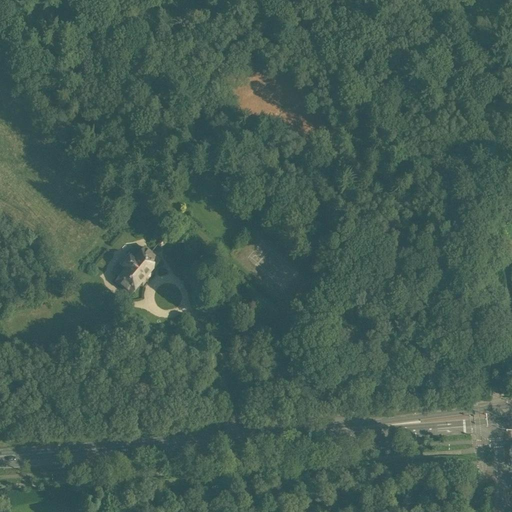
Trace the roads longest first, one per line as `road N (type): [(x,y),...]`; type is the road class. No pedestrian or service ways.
road 1 (primary): [(0,456),(506,412)]
road 2 (track): [(331,0),(462,218),(496,413)]
